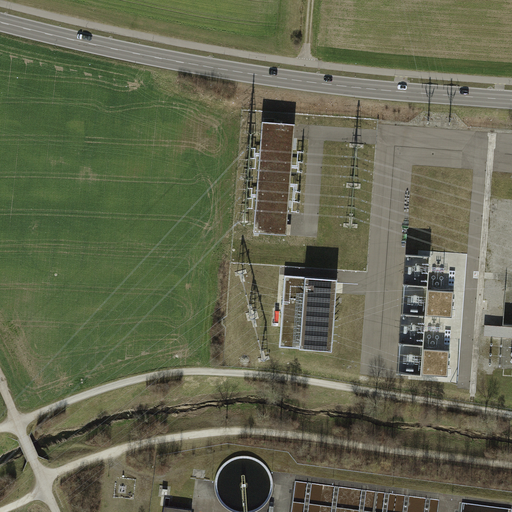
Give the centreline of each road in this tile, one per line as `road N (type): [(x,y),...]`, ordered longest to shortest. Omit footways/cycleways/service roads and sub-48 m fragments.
road 1 (secondary): [(511,98),(260,74),(0,21)]
road 2 (track): [(16,421),(96,390),(186,371),(266,374),(511,416)]
road 3 (track): [(511,465),(227,431),(147,441),(62,469),(44,483)]
